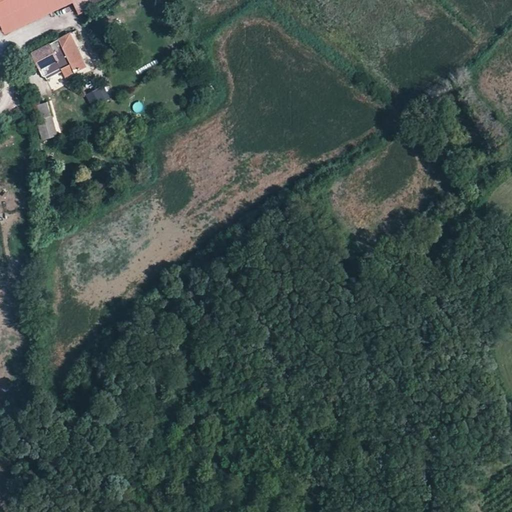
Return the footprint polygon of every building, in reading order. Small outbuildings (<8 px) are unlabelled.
[(90,0),(0,0),(0,21),(1,25),(57,0),(73,0),(74,2),(81,15),(95,8),(90,0)] [(5,32),(74,2),(73,0),(57,0),(1,25),(5,32)] [(127,10),(129,16),(140,12),(138,6),(127,10)] [(34,54),(43,75),(49,76),(64,70),(67,77),(88,68),(73,36),(34,54)] [(60,73),(48,79),(54,93),(67,86),(60,73)] [(202,91),(206,99),(216,94),(212,86),(202,91)] [(100,105),(92,88),(85,92),(92,108),(100,105)] [(150,97),(145,101),(151,110),(156,107),(150,97)] [(40,121),(45,141),(59,137),(58,134),(48,103),(39,105),(43,120),(40,121)] [(421,120),(429,130),(435,125),(427,115),(421,120)]
